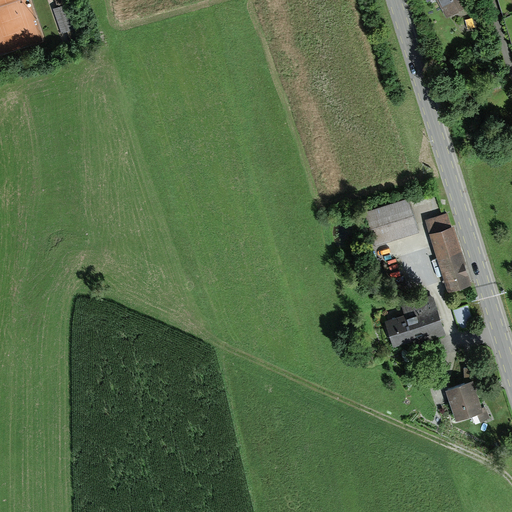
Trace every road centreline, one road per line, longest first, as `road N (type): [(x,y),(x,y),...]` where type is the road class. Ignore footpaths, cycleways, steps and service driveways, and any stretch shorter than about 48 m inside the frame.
road 1 (track): [(511,480),(135,301)]
road 2 (secondary): [(511,373),(395,0)]
